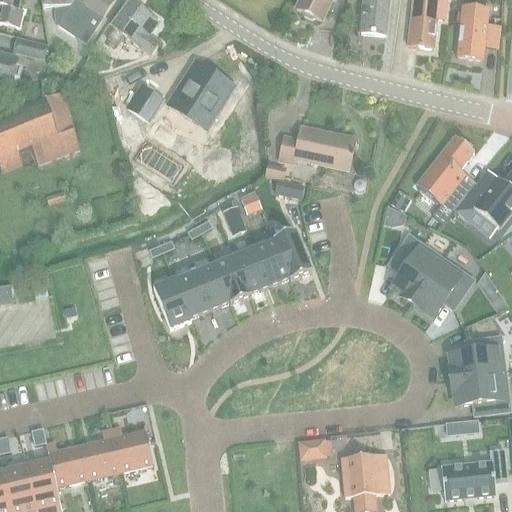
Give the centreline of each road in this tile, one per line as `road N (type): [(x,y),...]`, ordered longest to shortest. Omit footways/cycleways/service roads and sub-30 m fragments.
road 1 (residential): [(196,437),(402,412),(422,391),(424,361),(387,324),(350,312),(307,314),(237,340),(190,390)]
road 2 (residential): [(511,120),(298,65),(190,0)]
road 3 (residential): [(0,423),(154,388),(190,390)]
